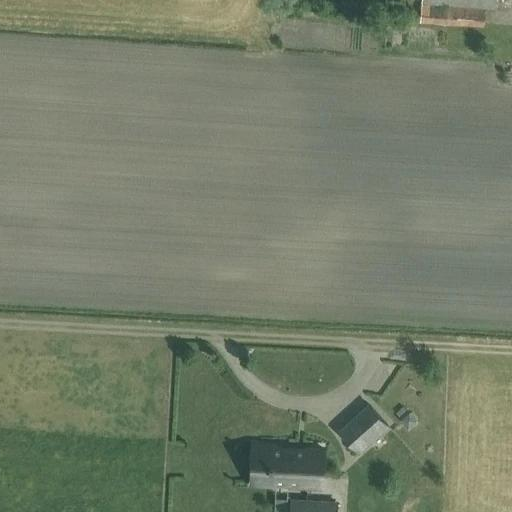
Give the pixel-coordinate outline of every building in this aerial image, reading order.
[(496,0),(421,0),(420,22),(484,27),(486,9),(496,9),(496,0)] [(361,415),(379,434),(389,425),(371,406),(361,415)] [(356,415),(345,423),(360,443),(371,435),(356,415)] [(290,484),(312,485),(312,477),(322,478),(324,449),(255,445),(255,454),(253,454),(252,473),(253,474),(253,482),(273,483),(273,482),(291,482),(290,484)] [(417,453),(415,467),(433,469),(435,455),(417,453)] [(336,511),(337,503),(307,501),(306,511),(336,511)]
